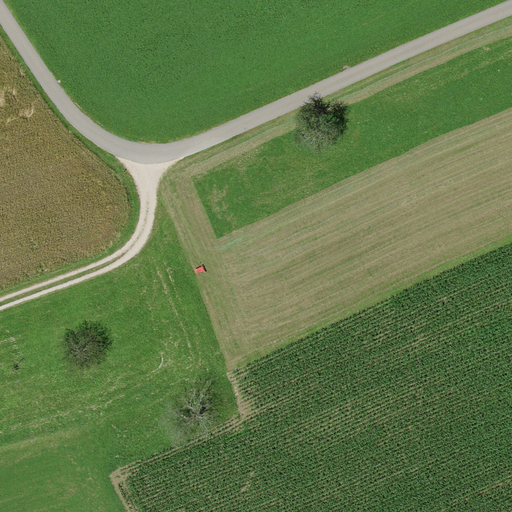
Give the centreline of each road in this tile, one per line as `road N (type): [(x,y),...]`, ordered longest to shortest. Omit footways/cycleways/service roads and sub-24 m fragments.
road 1 (unclassified): [(0,10),(90,133),(152,154),(204,141),(511,6)]
road 2 (track): [(152,154),(152,228),(140,251),(0,304)]
